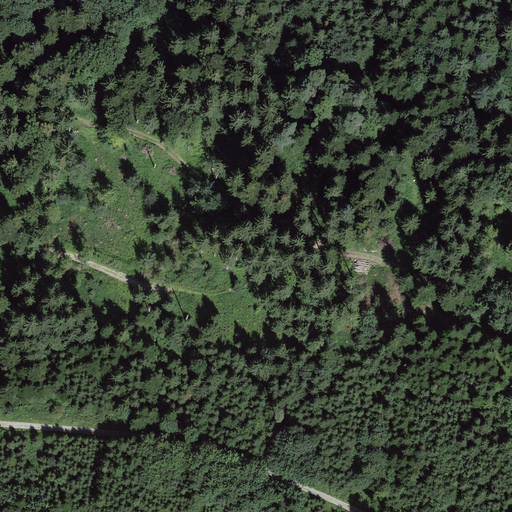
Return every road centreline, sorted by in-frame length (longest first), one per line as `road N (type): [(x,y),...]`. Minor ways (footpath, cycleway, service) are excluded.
road 1 (track): [(0,89),(85,123),(146,136),(307,241),(511,313)]
road 2 (track): [(356,511),(187,443),(0,425)]
road 3 (track): [(0,243),(215,295),(285,269),(307,241)]
